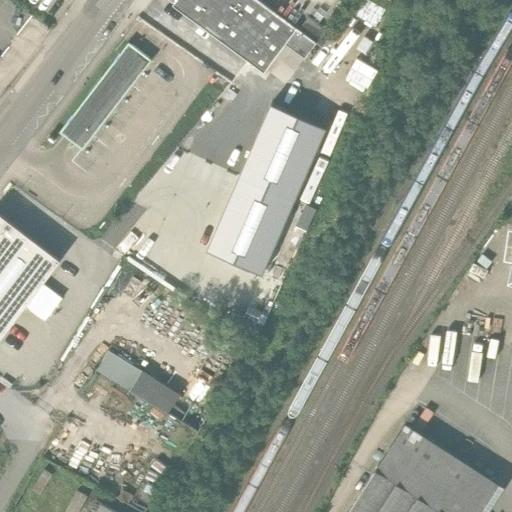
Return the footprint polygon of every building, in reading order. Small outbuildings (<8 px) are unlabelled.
[(258,0),(176,0),(173,5),(264,72),(286,44),(305,58),(316,43),(258,0)] [(129,44),(62,131),(72,138),(83,147),(150,60),(139,51),(129,44)] [(300,244),(216,189),(184,237),(257,285),(271,265),(282,272),(300,244)] [(61,259),(0,212),(0,339),(26,305),(46,320),(63,297),(43,283),(61,259)] [(511,270),(511,233),(507,229),(472,273),(495,292),(511,270)] [(141,371),(108,351),(97,369),(168,412),(178,397),(141,371)] [(406,419),(376,467),(441,506),(450,511),(479,511),(501,480),(406,419)] [(436,511),(441,506),(376,467),(346,511),(436,511)] [(73,511),(81,511),(87,493),(77,489),(70,511),(73,511)] [(117,511),(101,503),(96,511),(117,511)]
